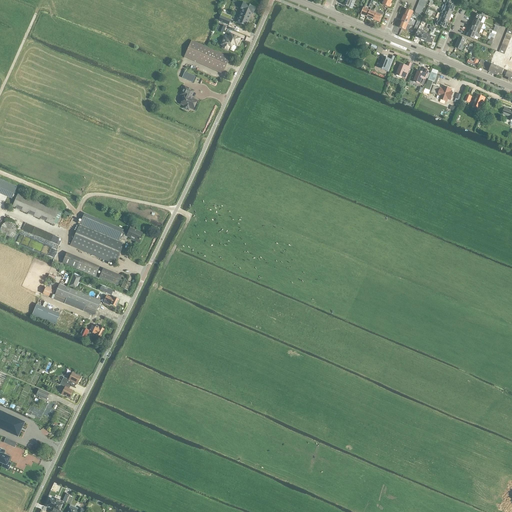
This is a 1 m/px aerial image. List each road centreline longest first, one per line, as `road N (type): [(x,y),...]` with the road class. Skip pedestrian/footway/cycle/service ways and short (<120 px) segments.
road 1 (unclassified): [(272,0),(29,511)]
road 2 (track): [(63,246),(91,193),(190,217),(121,361)]
